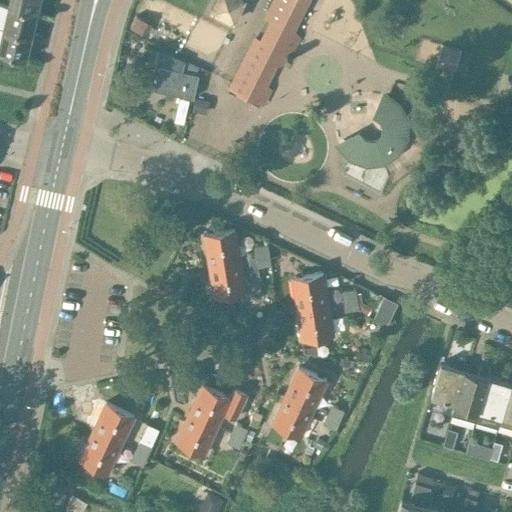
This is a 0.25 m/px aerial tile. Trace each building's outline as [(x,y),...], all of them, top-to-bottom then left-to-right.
[(9,0),(9,4),(36,10),(38,0),(9,0)] [(142,0),(141,4),(140,6),(175,24),(181,13),(154,0),(142,0)] [(216,0),(212,9),(234,20),(243,0),(216,0)] [(255,38),(231,86),(263,102),(270,89),(265,82),(275,63),(285,63),(286,59),(290,61),(292,56),(289,54),(298,36),(292,28),(306,0),(273,0),(266,16),(272,19),(261,41),(255,38)] [(3,28),(30,34),(36,10),(9,4),(3,28)] [(171,33),(171,35),(181,40),(192,18),(181,13),(175,24),(172,32),(171,33)] [(130,26),(141,32),(147,20),(135,15),(130,26)] [(0,41),(0,52),(25,58),(30,34),(3,28),(0,41)] [(436,58),(455,65),(460,49),(441,43),(436,58)] [(154,88),(193,97),(198,74),(159,65),(154,88)] [(363,139),(339,144),(340,147),(342,149),(344,151),(346,153),(348,156),(351,157),(355,160),(360,162),(366,163),(372,163),(378,163),(383,161),(386,160),(389,158),(391,157),(394,154),(396,152),(398,150),(400,147),(402,145),(403,142),(404,140),(405,136),(406,131),(406,126),(406,122),(405,118),(404,115),(402,111),(400,108),(398,105),(396,102),(393,100),(390,98),(387,96),(384,95),(376,115),(381,119),(384,125),(384,131),(381,137),(375,141),(369,141),(363,139)] [(184,122),(189,99),(179,97),(174,120),(184,122)] [(204,233),(209,264),(240,258),(235,228),(204,233)] [(255,245),(257,256),(269,254),(267,243),(255,245)] [(257,256),(258,266),(271,264),(269,254),(257,256)] [(209,264),(215,294),(245,289),(240,258),(209,264)] [(292,276),(297,307),(328,302),(323,272),(292,276)] [(343,289),(345,300),(357,298),(355,287),(343,289)] [(365,311),(376,315),(382,301),(372,296),(365,311)] [(345,300),(346,310),(358,308),(357,298),(345,300)] [(297,307),(302,338),(333,333),(328,302),(297,307)] [(431,395),(455,402),(465,368),(441,362),(431,395)] [(285,393),(314,406),(327,378),(298,365),(285,393)] [(452,413),(475,420),(488,375),(465,368),(455,402),(452,413)] [(498,426),(499,423),(511,382),(488,375),(475,420),(498,426)] [(499,423),(511,426),(511,381),(511,382),(499,423)] [(189,411),(217,424),(223,413),(235,419),(247,395),(234,389),(231,396),(202,383),(189,411)] [(272,421),(300,435),(314,406),(285,393),(272,421)] [(93,429),(121,442),(134,414),(106,401),(93,429)] [(329,413),(340,419),(344,409),(333,404),(329,413)] [(176,439),(204,452),(217,424),(189,411),(176,439)] [(324,423),(335,428),(340,419),(329,413),(324,423)] [(232,431),(244,437),(248,427),(237,422),(232,431)] [(79,457),(108,471),(121,442),(93,429),(79,457)] [(228,441),(239,446),(244,437),(232,431),(228,441)] [(136,449),(147,455),(152,445),(140,440),(136,449)] [(131,459),(143,464),(147,455),(136,449),(131,459)] [(422,511),(425,504),(430,485),(415,481),(411,496),(414,497),(413,501),(401,498),(397,511),(422,511)] [(472,511),(477,496),(466,492),(460,511),(451,511),(448,511),(447,511),(472,511)]
